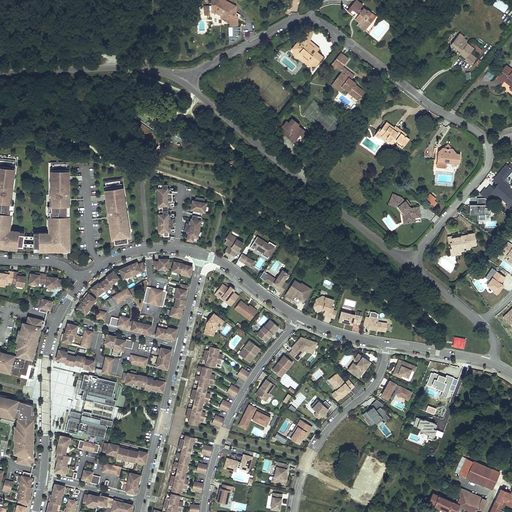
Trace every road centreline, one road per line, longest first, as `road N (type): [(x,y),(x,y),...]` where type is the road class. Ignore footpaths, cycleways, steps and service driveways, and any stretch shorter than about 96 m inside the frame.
road 1 (residential): [(183,83),(290,21),(316,20),(487,144)]
road 2 (residential): [(407,264),(183,83)]
road 3 (residential): [(298,317),(224,427),(203,511)]
road 4 (residential): [(387,344),(375,383),(313,450),(293,511)]
road 5 (residential): [(183,83),(129,67),(0,74)]
road 6 (residential): [(43,477),(45,359),(63,307)]
road 7 (residential): [(140,500),(178,346)]
road 8 (residential): [(487,144),(485,170),(407,264)]
road 9 (residential): [(80,284),(137,250),(202,255)]
road 10 (residential): [(63,307),(96,325),(178,346)]
